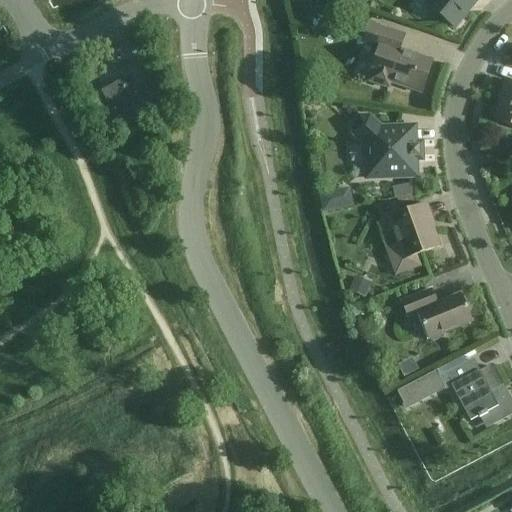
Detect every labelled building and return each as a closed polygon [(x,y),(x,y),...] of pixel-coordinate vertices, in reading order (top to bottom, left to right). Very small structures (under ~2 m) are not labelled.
[(430,0),(426,6),(454,28),(466,14),(464,12),(471,3),(474,5),(477,0),(430,0)] [(338,6),(321,1),(317,12),(334,18),(338,6)] [(421,94),(432,61),(399,50),(404,36),(369,24),(362,45),(379,51),(370,76),(371,77),(369,82),(388,89),(390,83),(421,94)] [(124,106),(143,96),(131,76),(101,92),(114,116),(126,109),(124,106)] [(511,83),(507,82),(494,121),(511,126),(511,83)] [(360,119),(354,125),(354,134),(365,145),(371,145),(372,162),(366,162),(367,179),(417,177),(415,127),(380,129),(369,118),(360,119)] [(411,186),(394,190),(396,199),(413,196),(411,186)] [(326,211),(349,207),(345,190),(322,195),(326,211)] [(427,205),(388,220),(398,247),(401,245),(406,260),(440,247),(430,219),(432,219),(427,205)] [(348,291),(365,298),(371,283),(354,276),(348,291)] [(443,334),(472,322),(461,295),(438,304),(432,290),(401,303),(407,318),(417,314),(428,341),(430,340),(431,342),(433,343),(443,339),(444,336),(443,334)] [(396,366),(402,378),(417,370),(411,358),(396,366)] [(444,391),(452,387),(471,422),(478,418),(479,419),(485,417),(490,426),(493,424),(493,425),(511,414),(511,405),(506,394),(504,395),(490,368),(478,373),(472,362),(439,379),(435,372),(397,393),(405,409),(443,389),(444,391)]
